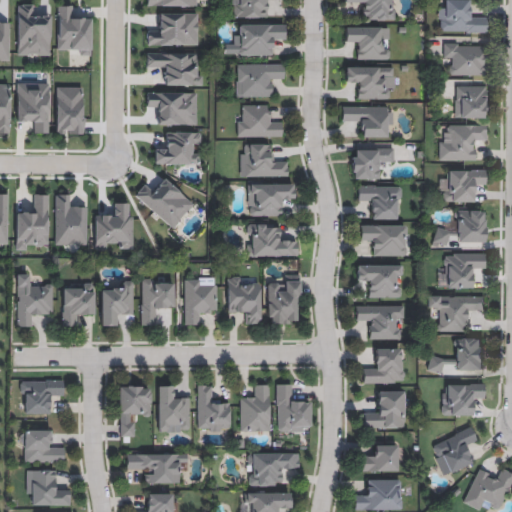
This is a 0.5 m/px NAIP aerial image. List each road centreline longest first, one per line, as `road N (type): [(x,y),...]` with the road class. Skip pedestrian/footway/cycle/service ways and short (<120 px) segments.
road 1 (residential): [(319,511),(333,404),(323,295),(329,217),(310,120),(313,0)]
road 2 (residential): [(17,357),(330,353)]
road 3 (residential): [(114,164),(114,0)]
road 4 (residential): [(102,511),(92,357)]
